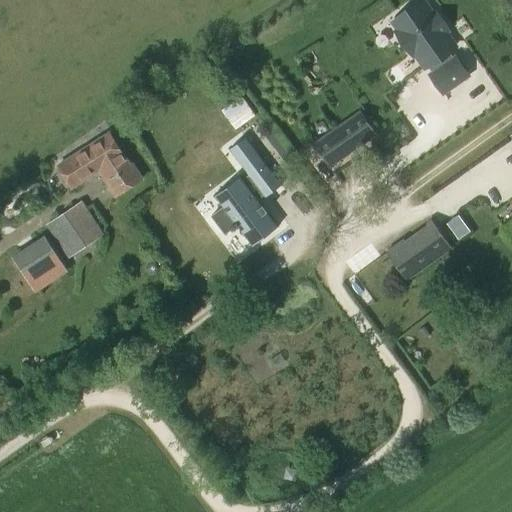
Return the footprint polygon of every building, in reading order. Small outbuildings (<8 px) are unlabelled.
[(424,80),(436,96),(462,76),(450,59),(447,62),(441,53),(447,49),(435,33),(439,30),(429,17),(425,20),(413,4),(386,25),(392,33),(388,36),(404,58),(408,55),(420,70),(424,66),(430,75),(424,80)] [(241,96),(221,110),(235,129),(255,115),(241,96)] [(313,144),(329,167),(377,134),(360,110),(313,144)] [(125,161),(121,155),(122,155),(104,129),(54,164),(59,171),(67,182),(69,185),(96,166),(113,190),(138,173),(128,159),(125,161)] [(230,148),(229,149),(248,175),(264,195),(265,197),(266,196),(265,194),(279,184),(280,186),(281,185),(245,137),(244,138),(245,140),(232,150),(230,148)] [(63,183),(67,182),(59,171),(57,173),(63,183)] [(223,207),(211,216),(225,234),(232,229),(232,230),(238,226),(241,230),(252,246),(253,245),(252,243),(275,226),(276,228),(277,227),(257,200),(242,179),(240,176),(239,177),(240,179),(217,196),(216,194),(215,195),(223,207)] [(82,201),(45,225),(67,258),(104,233),(82,201)] [(451,248),(431,221),(426,225),(427,227),(405,243),(403,241),(387,253),(406,280),(424,268),(438,258),(451,248)] [(44,235),(11,257),(35,293),(68,271),(44,235)] [(149,260),(144,267),(149,274),(157,274),(161,267),(157,260),(149,260)] [(414,390),(416,393),(439,376),(436,371),(440,368),(419,342),(438,328),(417,303),(387,325),(400,341),(361,369),(391,406),(414,390)] [(285,471),(284,478),(295,481),(297,470),(290,468),(285,471)]
